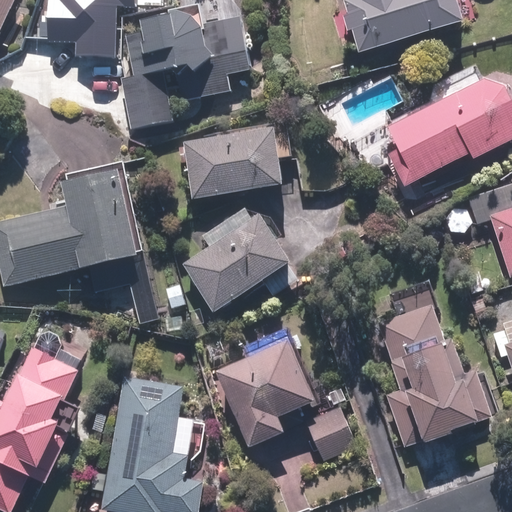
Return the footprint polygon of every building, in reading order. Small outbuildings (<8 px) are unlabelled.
[(0,0),(0,45),(23,0),(0,0)] [(76,0),(71,0),(49,3),(52,27),(80,23),(76,0)] [(468,18),(464,0),(353,0),(356,10),(350,11),(355,28),(360,26),(364,43),(468,18)] [(151,29),(131,33),(139,76),(126,79),(135,125),(175,117),(171,94),(186,91),(188,103),(235,94),(233,86),(269,79),(257,17),(210,26),(206,9),(149,19),(151,29)] [(511,105),(497,114),(481,85),(392,133),(402,151),(397,154),(413,184),(476,150),(481,159),(511,141),(511,105)] [(280,131),(190,142),(196,191),(286,180),(280,131)] [(160,279),(128,166),(68,172),(75,203),(0,220),(0,228),(13,283),(90,264),(96,286),(137,282),(143,320),(166,316),(160,279)] [(291,238),(270,208),(257,216),(250,206),(210,233),(217,244),(190,262),(231,322),(304,272),(284,242),(291,238)] [(511,208),(495,214),(511,259),(511,208)] [(181,283),(163,289),(171,314),(189,308),(181,283)] [(452,341),(439,306),(386,325),(407,384),(389,390),(408,444),(497,413),(483,374),(473,378),(459,338),(452,341)] [(245,332),(256,354),(225,367),(255,441),(312,418),(328,454),(359,441),(343,402),(319,412),(305,379),(328,369),(299,307),(245,332)] [(86,363),(39,341),(0,424),(0,502),(17,510),(36,469),(49,476),(86,397),(72,391),(86,363)] [(183,383),(120,379),(111,506),(196,511),(208,511),(211,476),(188,475),(190,449),(178,448),(183,383)]
